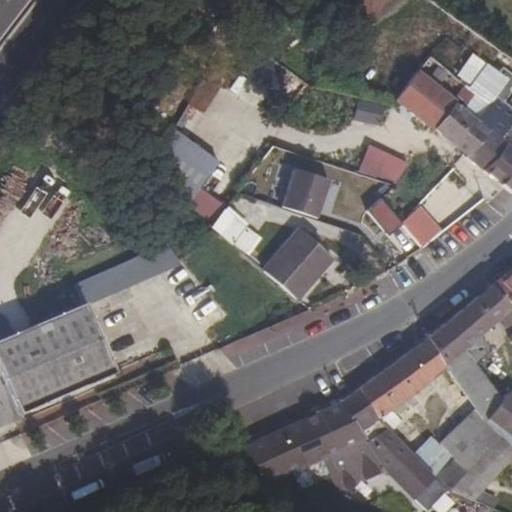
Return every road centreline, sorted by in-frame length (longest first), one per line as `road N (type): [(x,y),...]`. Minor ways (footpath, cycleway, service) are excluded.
road 1 (tertiary): [(0,508),(224,406),(265,375)]
road 2 (tertiary): [(265,375),(393,315),(511,226)]
road 3 (tertiary): [(265,375),(0,481)]
